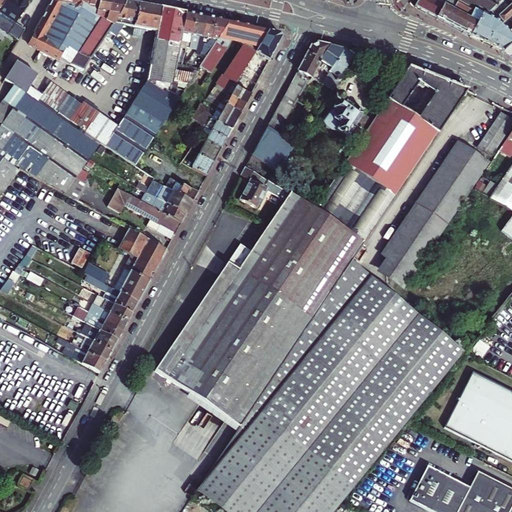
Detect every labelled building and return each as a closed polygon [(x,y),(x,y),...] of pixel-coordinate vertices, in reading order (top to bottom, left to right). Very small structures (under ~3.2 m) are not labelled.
[(4,0),(0,6),(0,28),(7,34),(8,33),(17,40),(25,29),(15,23),(28,3),(23,0),(4,0)] [(85,13),(92,14),(95,16),(97,12),(95,12),(97,0),(53,0),(51,1),(27,44),(57,60),(59,57),(65,47),(43,36),(57,13),(59,7),(82,11),(85,13)] [(104,21),(110,0),(97,0),(95,12),(97,12),(95,16),(104,21)] [(120,0),(110,0),(104,21),(112,25),(116,19),(122,5),(123,1),(120,0)] [(417,0),(414,6),(428,14),(438,19),(444,5),(437,1),(434,0),(417,0)] [(434,0),(437,1),(444,5),(455,11),(476,22),(481,13),(483,14),(498,0),(434,0)] [(476,22),(470,36),(478,40),(495,48),(502,51),(511,42),(511,26),(506,32),(499,25),(511,13),(511,0),(510,1),(506,5),(501,0),(498,0),(483,14),(481,13),(476,22)] [(135,21),(139,3),(132,2),(123,1),(122,5),(116,19),(112,25),(103,38),(110,42),(122,25),(132,27),(135,21)] [(139,3),(135,21),(132,27),(155,32),(147,78),(116,126),(103,145),(135,165),(147,147),(191,78),(193,75),(188,73),(183,72),(178,71),(173,70),(175,63),(178,47),(185,12),(159,7),(139,3)] [(454,27),(470,36),(476,22),(455,11),(444,5),(438,19),(454,27)] [(96,25),(92,22),(95,16),(92,14),(85,13),(82,11),(59,7),(57,13),(43,36),(65,47),(59,57),(70,63),(96,25)] [(185,48),(185,47),(188,48),(194,14),(189,13),(185,12),(178,47),(185,48)] [(188,48),(195,49),(198,36),(200,36),(204,16),(199,15),(194,14),(188,48)] [(82,70),(103,38),(112,25),(104,21),(95,16),(92,22),(96,25),(70,63),(82,70)] [(200,36),(198,36),(195,49),(193,52),(197,55),(201,50),(202,43),(205,44),(210,37),(214,18),(208,17),(204,16),(200,36)] [(214,18),(210,37),(205,44),(212,46),(228,21),(220,20),(214,18)] [(254,53),(269,30),(240,24),(228,21),(212,46),(208,52),(200,65),(209,71),(218,58),(219,59),(232,38),(243,45),(223,75),(222,75),(211,91),(224,99),(228,94),(233,86),(246,66),(254,53)] [(269,30),(254,53),(268,62),(280,38),(279,35),(278,32),(269,30)] [(322,60),(320,59),(330,45),(314,41),(304,58),(298,70),(311,77),(319,65),(322,60)] [(511,54),(511,42),(502,51),(510,55),(511,54)] [(205,44),(202,43),(201,50),(208,52),(212,46),(205,44)] [(355,55),(354,54),(356,52),(341,48),(330,45),(320,59),(322,60),(331,67),(328,71),(321,81),(333,89),(338,82),(341,80),(340,76),(345,70),(346,70),(349,66),(348,65),(355,55)] [(331,67),(322,60),(319,65),(328,71),(331,67)] [(35,76),(14,63),(8,73),(28,87),(35,76)] [(190,66),(188,73),(193,75),(198,68),(190,66)] [(307,204),(289,192),(288,194),(284,200),(265,228),(250,251),(239,243),(153,372),(233,425),(251,407),(253,409),(282,367),(350,265),(352,262),(402,187),(459,103),(466,92),(438,80),(408,68),(402,76),(372,121),(356,146),(314,210),(307,205),(307,204)] [(311,77),(298,70),(295,76),(307,83),(311,77)] [(3,80),(11,85),(1,99),(14,108),(25,91),(28,87),(8,73),(3,80)] [(291,82),(304,89),(307,83),(295,76),(291,82)] [(304,89),(291,82),(288,88),(300,95),(304,89)] [(228,94),(231,96),(245,104),(247,99),(250,95),(233,86),(228,94)] [(74,125),(84,108),(66,96),(51,87),(45,97),(28,87),(25,91),(74,125)] [(288,88),(285,94),(297,100),(300,95),(288,88)] [(14,108),(0,126),(0,197),(19,169),(65,192),(75,179),(82,169),(89,159),(100,143),(103,145),(116,126),(85,105),(84,108),(74,125),(25,91),(14,108)] [(297,100),(285,94),(282,100),(294,106),(297,100)] [(348,139),(348,138),(347,137),(360,116),(362,116),(363,116),(364,115),(364,113),(363,112),(362,111),(360,112),(359,113),(342,101),(343,99),(343,96),(339,94),(336,94),(334,98),(334,100),(336,102),(333,106),(326,118),(324,122),(325,128),(331,132),(335,131),(344,137),(344,139),(344,140),(345,141),(347,141),(348,140),(348,139)] [(231,96),(226,104),(240,112),(243,108),(245,104),(231,96)] [(0,126),(14,108),(1,99),(0,99),(0,126)] [(294,106),(282,100),(278,106),(290,113),(294,106)] [(226,104),(221,113),(235,121),(238,117),(240,112),(226,104)] [(331,105),(323,116),(326,118),(333,106),(331,105)] [(287,119),(290,113),(278,106),(275,112),(287,119)] [(284,124),(287,119),(275,112),(272,118),(284,124)] [(216,122),(231,130),(233,126),(235,121),(221,113),(216,122)] [(511,123),(500,115),(477,148),(491,158),(511,126),(511,123)] [(362,116),(360,116),(347,137),(348,138),(348,139),(348,140),(356,146),(372,121),(363,116),(362,116)] [(278,134),(284,124),(272,118),(252,155),(278,172),(296,146),(278,134)] [(211,130),(226,139),(228,134),(231,130),(216,122),(211,130)] [(200,136),(206,140),(221,148),(223,143),(226,139),(211,130),(208,129),(207,128),(205,127),(200,136)] [(509,154),(511,150),(511,132),(501,148),(509,154)] [(457,139),(372,266),(401,286),(486,159),(457,139)] [(199,154),(213,162),(217,155),(221,148),(206,140),(199,154)] [(490,199),(511,167),(511,150),(509,154),(482,193),(490,199)] [(191,167),(206,175),(210,169),(213,162),(199,154),(191,167)] [(511,167),(490,199),(511,210),(511,167)] [(260,177),(245,168),(241,175),(250,181),(246,188),(239,200),(257,210),(268,190),(284,200),(288,194),(260,177)] [(65,192),(65,193),(78,200),(87,185),(75,179),(65,192)] [(175,182),(171,179),(166,187),(171,190),(175,182)] [(147,192),(185,213),(189,207),(192,201),(171,190),(166,187),(164,186),(153,180),(150,187),(141,182),(138,187),(147,192)] [(171,190),(192,201),(194,197),(196,193),(175,182),(171,190)] [(175,232),(180,223),(142,202),(118,189),(108,205),(119,212),(123,206),(124,203),(151,218),(150,221),(148,224),(173,237),(175,232)] [(142,202),(180,223),(183,218),(185,213),(147,192),(142,202)] [(124,203),(123,206),(150,221),(151,218),(124,203)] [(511,217),(507,225),(503,232),(511,239),(511,217)] [(128,228),(118,246),(131,254),(156,268),(166,249),(128,228)] [(118,292),(137,302),(146,286),(156,268),(131,254),(123,269),(129,272),(118,292)] [(25,256),(20,263),(26,267),(31,259),(25,256)] [(240,429),(196,495),(216,511),(338,511),(343,506),(408,424),(462,356),(473,343),(352,262),(350,265),(282,367),(253,409),(240,429)] [(108,274),(88,263),(82,272),(102,284),(108,274)] [(118,292),(129,272),(123,269),(112,289),(118,292)] [(105,299),(131,313),(134,308),(137,302),(118,292),(112,289),(102,284),(86,275),(83,281),(107,294),(105,299)] [(92,303),(126,322),(128,319),(131,313),(105,299),(96,294),(92,303)] [(87,311),(122,331),(124,327),(126,322),(92,303),(87,311)] [(82,320),(87,311),(78,306),(73,315),(82,320)] [(85,322),(117,340),(120,335),(122,331),(87,311),(82,320),(85,322)] [(79,333),(111,350),(114,345),(117,340),(85,322),(79,333)] [(74,344),(106,361),(108,357),(111,350),(79,333),(74,344)] [(64,353),(70,342),(60,337),(58,342),(66,346),(63,353),(64,353)] [(64,353),(99,372),(102,368),(106,361),(74,344),(70,342),(64,353)] [(132,386),(138,390),(149,373),(142,369),(132,386)] [(511,392),(473,373),(445,428),(511,460),(511,392)] [(233,425),(240,429),(253,409),(251,407),(233,425)] [(504,511),(511,497),(511,488),(474,469),(466,485),(424,463),(406,497),(435,511),(504,511)] [(27,493),(31,485),(24,481),(20,489),(27,493)]
